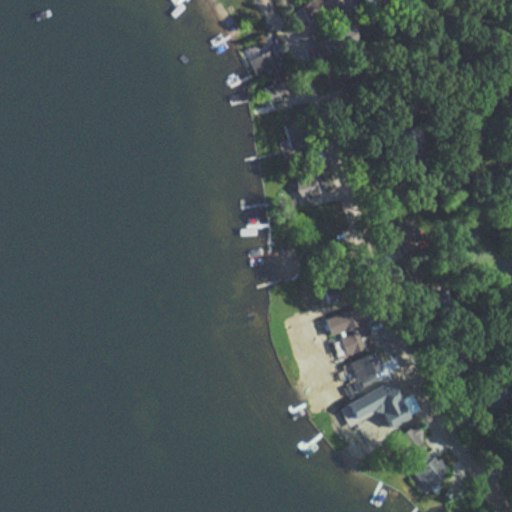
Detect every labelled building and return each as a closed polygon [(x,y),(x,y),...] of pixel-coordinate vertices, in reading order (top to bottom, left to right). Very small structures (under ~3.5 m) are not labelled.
[(305,0),(294,7),(304,23),(340,1),(339,0),(305,0)] [(265,101),(282,96),(279,84),(262,88),(265,101)] [(301,149),(300,121),(282,122),(283,149),(301,149)] [(291,179),(296,200),(322,194),(317,174),(291,179)] [(389,233),(400,258),(423,247),(411,222),(389,233)] [(320,320),(327,335),(337,331),(339,336),(354,329),(353,328),(359,325),(350,306),(320,320)] [(341,354),(359,348),(354,331),(336,337),(341,354)] [(346,362),(357,387),(374,380),(370,371),(380,367),(372,350),(346,362)] [(344,425),(378,409),(386,427),(405,418),(388,381),(335,405),(344,425)] [(421,440),(411,425),(391,438),(401,453),(421,440)] [(405,468),(424,489),(444,471),(426,450),(405,468)]
